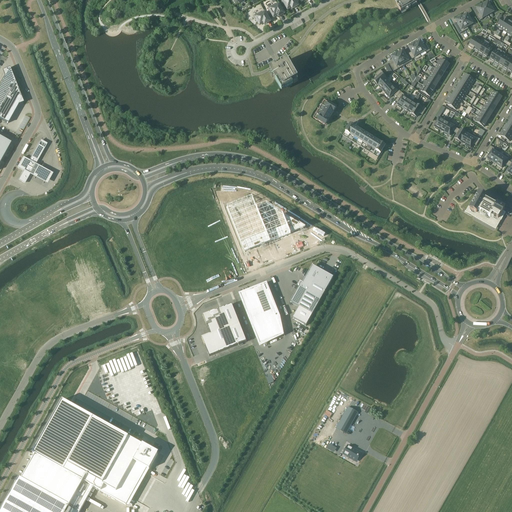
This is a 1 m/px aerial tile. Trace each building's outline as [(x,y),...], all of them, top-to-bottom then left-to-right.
[(298,6),(295,0),(283,0),(282,0),(287,9),(291,7),(292,9),(298,6)] [(417,3),(414,0),(395,0),(398,4),(397,5),(399,10),(401,12),(417,3)] [(488,2),(483,5),(488,15),(493,12),(494,13),(497,11),(494,5),(491,7),(488,2)] [(284,14),(279,4),(276,6),(275,4),(268,8),(273,17),(277,15),(278,17),(284,14)] [(488,15),(483,5),(482,5),(476,8),(479,14),(476,15),(480,21),(483,19),(482,18),(488,15)] [(270,21),(265,12),(262,14),(261,12),(255,16),(260,25),(263,23),(265,25),(270,21)] [(467,14),(462,17),(467,27),(473,24),(473,25),(476,23),(473,17),(470,19),(467,14)] [(467,27),(462,17),(461,17),(455,20),(458,25),(455,27),(459,33),(462,31),(461,30),(467,27)] [(507,21),(502,18),(497,27),(502,30),(507,21)] [(511,24),(511,23),(507,21),(502,30),(507,33),(511,24)] [(479,40),(474,37),(468,47),(473,50),(474,49),(479,40)] [(483,43),(479,40),(474,49),(478,52),(483,43)] [(420,41),(415,44),(420,54),(425,51),(426,52),(429,50),(426,44),(423,46),(420,41)] [(488,45),(483,43),(478,52),(482,54),(488,45)] [(420,54),(415,44),(414,44),(408,47),(411,52),(408,54),(412,60),(415,58),(414,57),(420,54)] [(492,48),(488,45),(482,54),(487,57),(492,48)] [(499,53),(495,50),(489,59),(494,62),(499,53)] [(403,51),(397,54),(403,64),(408,61),(408,62),(412,60),(408,54),(405,56),(403,51)] [(403,64),(397,54),(397,53),(391,57),(394,62),(391,64),(394,70),(397,68),(397,67),(403,64)] [(504,55),(499,53),(494,62),(498,64),(504,55)] [(508,58),(504,55),(498,64),(503,67),(508,58)] [(511,61),(511,60),(508,58),(503,67),(507,70),(511,61)] [(440,59),(437,64),(446,70),(449,65),(440,59)] [(298,80),(287,60),(281,64),(282,64),(283,65),(279,67),(277,68),(276,67),(270,70),(280,89),(298,80)] [(437,64),(434,69),(443,74),(446,70),(437,64)] [(465,66),(463,65),(459,71),(504,97),(508,89),(466,65),(465,66)] [(21,99),(9,68),(0,84),(0,119),(8,124),(21,99)] [(434,69),(432,73),(441,79),(443,74),(434,69)] [(383,73),(380,70),(375,74),(378,77),(374,81),(378,85),(385,79),(381,74),(383,73)] [(432,73),(429,77),(438,83),(441,79),(432,73)] [(465,75),(462,80),(471,86),(474,81),(465,75)] [(429,77),(426,82),(436,88),(439,83),(438,83),(429,77)] [(389,83),(385,79),(378,85),(381,89),(389,83)] [(462,80),(459,85),(468,90),(471,86),(462,80)] [(426,82),(424,86),(433,92),(436,88),(426,82)] [(392,87),(389,83),(381,89),(385,94),(392,87)] [(456,90),(465,95),(468,90),(459,85),(456,90)] [(424,86),(421,91),(430,97),(433,92),(424,86)] [(396,91),(392,87),(385,94),(389,98),(393,95),(396,98),(400,93),(398,90),(396,91)] [(456,89),(453,94),(462,100),(465,95),(456,90),(456,89)] [(493,92),(490,97),(499,103),(502,98),(493,92)] [(403,94),(400,93),(396,98),(400,100),(397,105),(402,108),(407,100),(402,96),(403,94)] [(453,94),(450,99),(459,105),(462,100),(453,94)] [(490,97),(487,102),(496,107),(499,103),(490,97)] [(450,99),(447,104),(456,110),(459,105),(450,99)] [(324,100),(321,105),(334,112),(336,108),(324,100)] [(412,103),(407,100),(402,108),(406,111),(412,103)] [(487,102),(484,107),(493,112),(496,107),(487,102)] [(416,106),(412,103),(406,111),(411,114),(416,106)] [(321,105),(319,109),(331,117),(334,112),(321,105)] [(421,109),(416,106),(411,114),(416,117),(419,113),(422,115),(426,109),(423,107),(421,109)] [(484,107),(481,112),(490,117),(493,112),(484,107)] [(319,109),(316,114),(328,121),(331,117),(319,109)] [(481,112),(478,116),(487,122),(490,117),(481,112)] [(316,114),(313,118),(325,126),(328,121),(316,114)] [(478,116),(475,122),(484,127),(487,122),(478,116)] [(439,130),(444,120),(439,117),(434,127),(435,128),(435,129),(438,131),(438,130),(439,130)] [(445,119),(444,120),(439,130),(444,133),(450,122),(445,119)] [(455,125),(450,122),(444,133),(445,133),(444,134),(447,136),(448,135),(449,136),(452,131),(455,133),(457,129),(454,127),(455,125)] [(350,124),(342,136),(347,139),(354,127),(350,124)] [(511,130),(506,126),(503,131),(511,136),(511,130)] [(354,127),(347,139),(351,142),(359,129),(354,127)] [(359,129),(351,142),(356,144),(363,132),(359,129)] [(460,130),(457,129),(455,133),(458,134),(455,139),(457,140),(456,141),(459,143),(459,141),(460,142),(466,132),(461,129),(460,130)] [(466,131),(466,132),(460,142),(465,145),(471,134),(466,131)] [(511,136),(503,131),(500,136),(509,142),(511,137),(511,136)] [(363,132),(356,144),(360,147),(368,135),(363,132)] [(476,137),(471,134),(465,145),(470,148),(473,143),(476,145),(479,141),(475,139),(476,137)] [(368,135),(360,147),(364,150),(372,138),(368,135)] [(0,162),(10,144),(0,137),(0,162)] [(372,138),(364,150),(369,153),(376,140),(372,138)] [(381,143),(376,140),(369,153),(373,155),(381,143)] [(385,146),(381,143),(373,155),(378,158),(385,146)] [(38,145),(32,157),(38,160),(44,149),(38,145)] [(492,162),(498,153),(499,152),(490,146),(486,152),(490,154),(487,158),(488,159),(488,160),(490,162),(491,161),(492,162)] [(502,156),(498,153),(492,162),(496,165),(502,156)] [(503,155),(502,156),(496,165),(502,168),(504,164),(507,166),(510,162),(507,160),(508,158),(503,155)] [(29,161),(23,171),(19,179),(25,183),(30,175),(36,164),(38,160),(32,157),(29,161)] [(21,170),(23,171),(29,161),(26,159),(25,158),(23,158),(17,168),(19,169),(21,170)] [(53,174),(36,164),(30,175),(47,184),(53,174)] [(240,185),(221,192),(248,257),(301,235),(288,207),(265,194),(246,200),(240,185)] [(478,194),(468,213),(496,228),(500,220),(501,221),(505,213),(503,211),(504,208),(495,203),(493,206),(488,204),(489,202),(487,201),(486,203),(483,201),(485,197),(478,194)] [(327,275),(313,268),(310,272),(309,271),(302,283),(300,282),(297,286),(299,287),(290,302),(312,315),(333,277),(327,274),(327,275)] [(262,293),(245,300),(255,326),(273,319),(262,293)] [(232,305),(203,316),(211,335),(202,338),(209,356),(246,342),(232,305)] [(119,351),(109,370),(114,373),(124,354),(119,351)] [(136,386),(138,382),(115,371),(114,375),(136,386)] [(19,478),(0,511),(79,511),(94,487),(125,504),(143,473),(146,475),(164,442),(146,433),(138,428),(137,431),(64,394),(33,453),(36,455),(32,462),(22,480),(19,478)] [(348,408),(336,429),(346,435),(358,413),(348,408)] [(349,439),(341,451),(350,457),(352,455),(360,460),(366,451),(349,439)]
